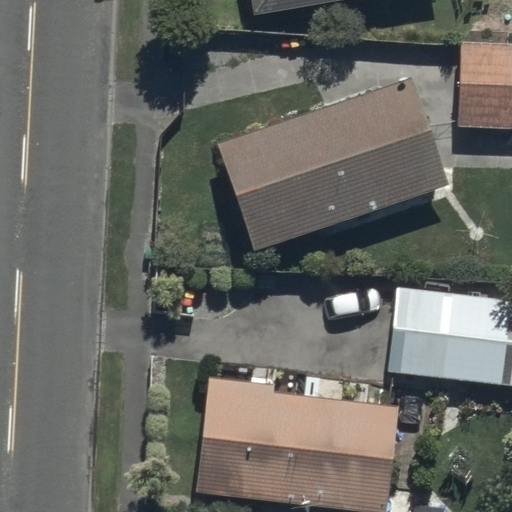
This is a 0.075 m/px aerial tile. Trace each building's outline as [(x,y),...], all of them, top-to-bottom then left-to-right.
[(242,0),(247,28),(397,0),(242,0)] [(511,47),(457,47),(456,135),(511,135),(511,47)] [(222,154),(260,261),(458,191),(420,84),(222,154)] [(511,304),(392,291),(382,378),(511,392),(511,304)] [(270,392),(206,384),(191,499),(298,511),(384,511),(397,415),(269,399),(270,392)]
